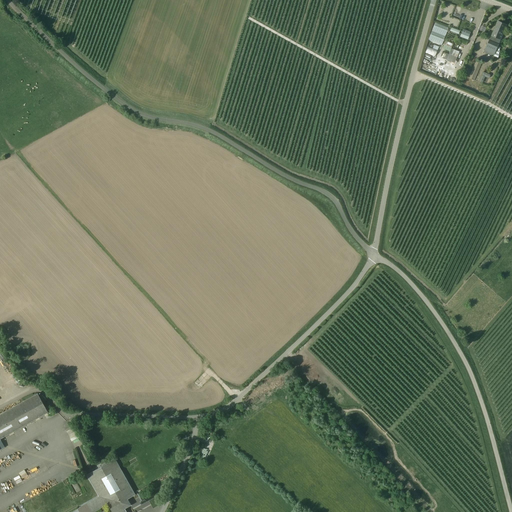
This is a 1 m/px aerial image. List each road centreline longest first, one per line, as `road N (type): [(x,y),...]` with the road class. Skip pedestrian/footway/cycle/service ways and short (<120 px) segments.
road 1 (unclassified): [(373,256),(328,194),(220,136),(130,109),(6,0)]
road 2 (unclassified): [(511,511),(459,352),(403,277),(373,256)]
road 3 (unclassified): [(373,256),(433,0)]
road 4 (unclassified): [(195,417),(240,396),(351,290),(373,256)]
road 5 (unknown): [(405,106),(245,17)]
road 6 (unclassified): [(195,417),(68,412),(35,389)]
